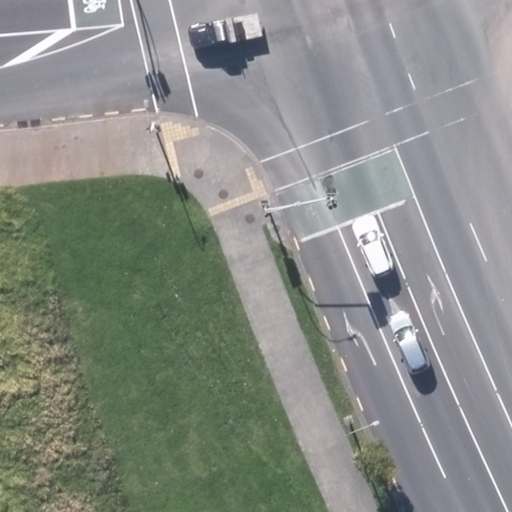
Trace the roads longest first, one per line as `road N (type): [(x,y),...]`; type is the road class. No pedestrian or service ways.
road 1 (tertiary): [(338,0),(511,418)]
road 2 (unclassified): [(0,33),(230,0)]
